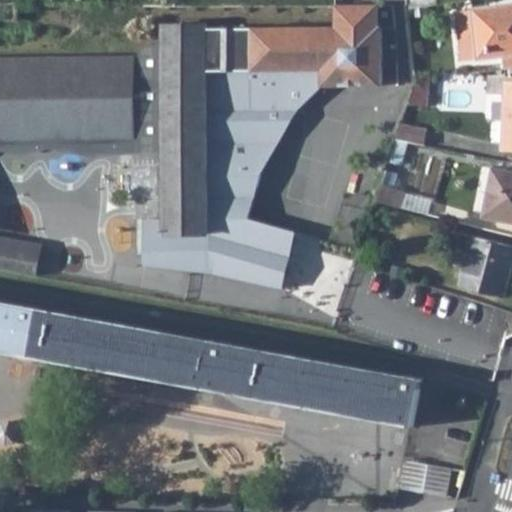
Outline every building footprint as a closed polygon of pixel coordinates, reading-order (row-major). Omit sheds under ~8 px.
[(44,3),(0,2),(0,20),(18,21),(19,20),(43,20),(44,8),(44,3)] [(472,11),(456,13),(459,40),(476,39),(479,60),(511,56),(511,5),(473,10),(472,11)] [(164,167),(165,233),(209,233),(209,175),(209,80),(209,73),(323,73),(323,91),(381,91),(381,33),(395,33),(392,10),(387,10),(387,15),(338,14),(338,31),(208,31),(208,27),(163,27),(163,59),(164,167)] [(0,60),(0,141),(133,141),(131,59),(0,60)] [(385,172),(381,186),(393,189),(398,175),(385,172)] [(511,173),(501,172),(493,219),(511,222),(511,173)] [(381,186),(376,203),(400,208),(405,193),(393,189),(381,186)] [(36,227),(37,217),(4,214),(3,224),(36,227)] [(209,233),(165,233),(165,272),(192,278),(278,293),(287,251),(209,236),(209,233)] [(511,245),(474,235),(461,285),(505,297),(511,269),(511,245)] [(0,236),(0,268),(32,274),(38,244),(0,236)] [(0,349),(146,377),(412,426),(422,377),(403,374),(402,376),(141,328),(0,301),(0,349)] [(393,428),(373,425),(368,461),(388,464),(393,428)] [(447,495),(452,466),(405,458),(400,486),(447,495)] [(452,466),(447,495),(458,497),(466,469),(452,466)]
